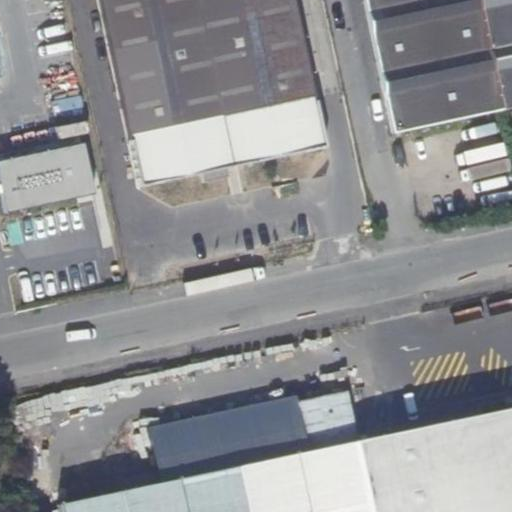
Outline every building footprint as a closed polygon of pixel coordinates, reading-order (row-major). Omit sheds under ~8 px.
[(106,0),(146,181),(325,145),(293,0),(106,0)] [(497,104),(475,0),(362,0),(390,127),(497,104)] [(511,100),(511,0),(475,0),(497,104),(511,100)] [(84,141),(28,143),(30,199),(86,197),(84,141)] [(358,393),(311,402),(321,455),(369,444),(358,393)] [(511,511),(511,412),(369,444),(321,455),(68,508),(68,511),(511,511)]
